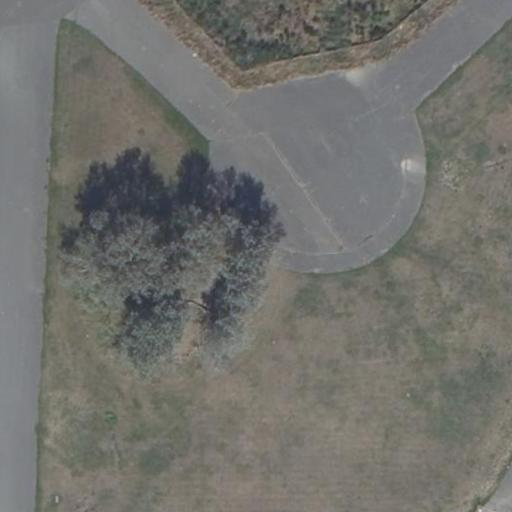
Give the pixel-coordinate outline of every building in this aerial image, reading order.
[(183,132),(184,121),(155,119),(154,130),(183,132)] [(49,201),(47,251),(100,252),(102,203),(49,201)] [(304,239),(277,246),(283,268),(341,252),(338,240),(307,249),(304,239)] [(511,393),(511,382),(467,245),(342,286),(336,267),(314,274),(369,440),(511,393)] [(316,356),(216,392),(225,418),(326,381),(316,356)]
